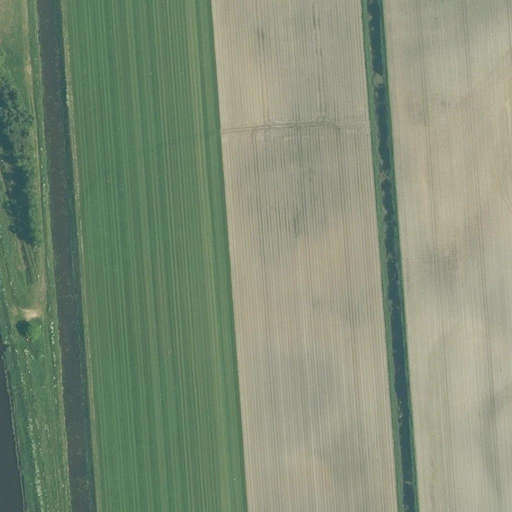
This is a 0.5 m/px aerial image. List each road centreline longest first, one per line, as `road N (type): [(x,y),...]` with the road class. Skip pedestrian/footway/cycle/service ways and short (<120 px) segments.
road 1 (track): [(16,322),(44,295),(24,0)]
road 2 (track): [(44,511),(16,322)]
